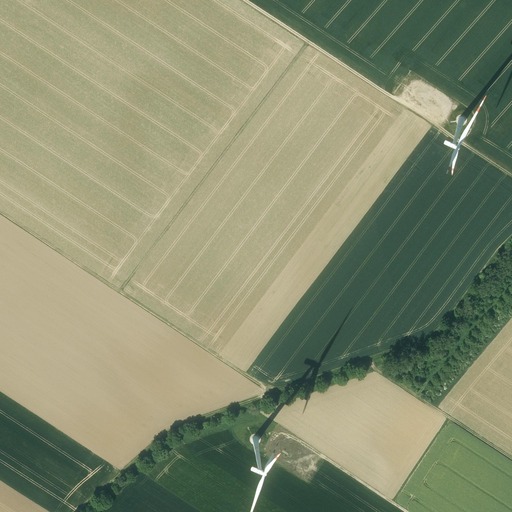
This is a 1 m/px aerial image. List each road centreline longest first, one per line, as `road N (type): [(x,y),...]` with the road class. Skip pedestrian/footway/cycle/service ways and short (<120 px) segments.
road 1 (track): [(511,237),(425,340),(273,392),(0,211)]
road 2 (track): [(511,176),(244,0)]
road 3 (track): [(79,511),(172,429),(273,392)]
road 4 (track): [(370,359),(511,458)]
